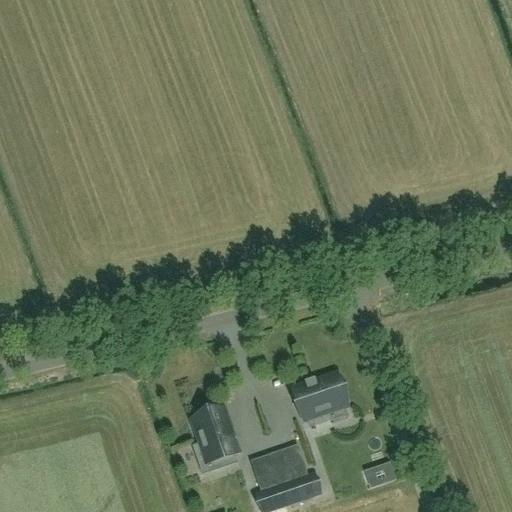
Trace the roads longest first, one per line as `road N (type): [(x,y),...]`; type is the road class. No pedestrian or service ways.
road 1 (unclassified): [(0,374),(511,251)]
road 2 (unknown): [(343,291),(427,511)]
